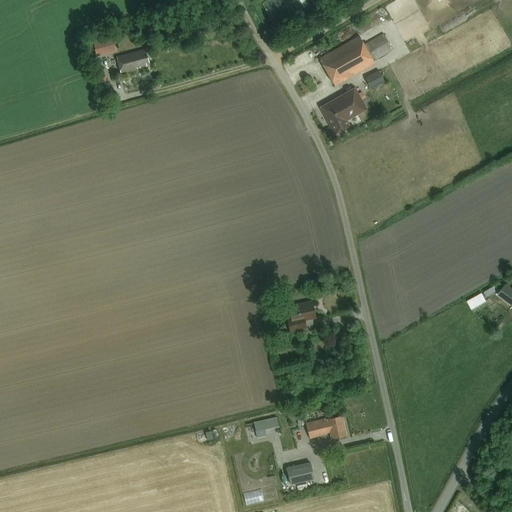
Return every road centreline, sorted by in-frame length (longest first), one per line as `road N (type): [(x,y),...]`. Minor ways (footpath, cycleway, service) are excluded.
road 1 (unclassified): [(409,511),(340,201),(273,60)]
road 2 (unclassified): [(438,511),(511,386)]
